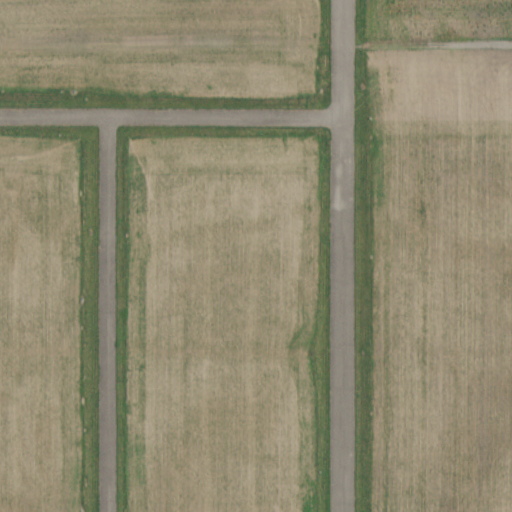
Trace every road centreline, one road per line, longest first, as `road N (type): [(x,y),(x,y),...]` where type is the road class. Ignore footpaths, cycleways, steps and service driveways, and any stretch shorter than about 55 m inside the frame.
road 1 (residential): [(343,0),(341,511)]
road 2 (residential): [(106,117),(106,511)]
road 3 (residential): [(343,117),(0,117)]
